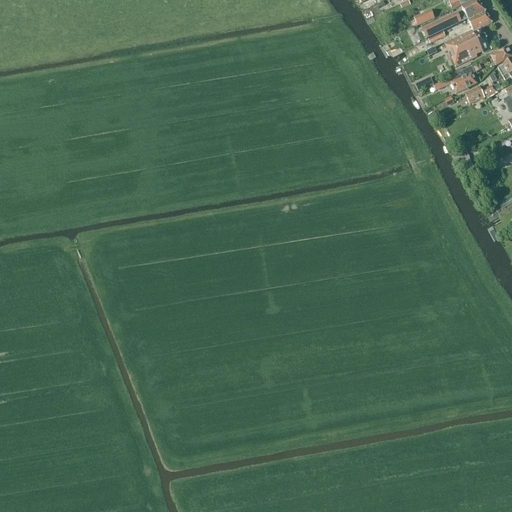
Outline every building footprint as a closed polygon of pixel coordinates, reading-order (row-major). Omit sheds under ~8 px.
[(359,0),(365,9),(375,4),(373,0),(359,0)] [(474,0),(442,0),(444,4),(448,2),(452,11),(474,0)] [(408,1),(399,5),(401,9),(410,5),(408,1)] [(444,21),(418,33),(422,43),(467,21),(473,18),(484,12),(477,1),(470,5),(470,4),(461,8),(465,16),(463,17),(460,12),(444,21)] [(414,19),(417,27),(434,19),(431,11),(414,19)] [(492,24),(485,13),(468,22),(472,31),(474,34),(481,31),(480,30),(492,24)] [(482,31),(482,30),(481,31),(474,34),(472,31),(444,44),(449,54),(450,53),(453,59),(451,60),(455,68),(477,58),(476,56),(482,53),(483,55),(491,50),(482,31)] [(490,57),(496,67),(511,57),(507,48),(490,57)] [(497,69),(503,79),(511,74),(511,60),(502,66),(497,69)] [(471,68),(462,72),(438,83),(439,84),(436,85),(438,89),(443,87),(444,88),(451,84),(456,95),(477,85),(472,74),(474,73),(471,68)] [(511,74),(503,79),(505,83),(510,79),(511,81),(511,74)] [(436,85),(436,84),(438,83),(436,77),(419,85),(422,91),(436,85)] [(484,99),(484,98),(495,92),(493,87),(485,90),(483,87),(465,95),(470,106),(484,99)] [(443,101),(447,108),(454,104),(451,98),(443,101)] [(460,138),(453,141),(457,149),(463,146),(460,138)] [(464,148),(451,154),(452,158),(465,153),(464,148)] [(511,151),(486,163),(490,172),(511,163),(511,151)] [(456,157),(459,163),(469,159),(466,153),(456,157)]
